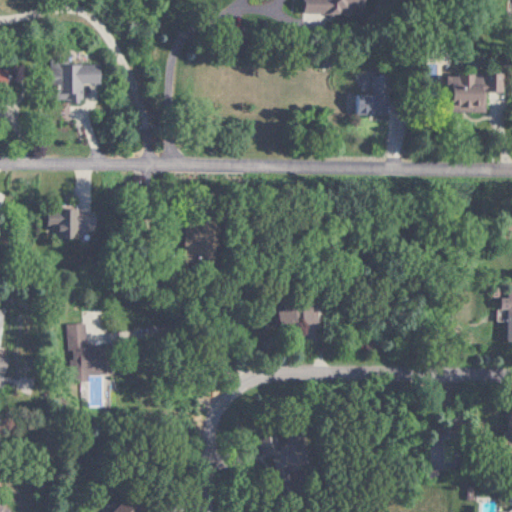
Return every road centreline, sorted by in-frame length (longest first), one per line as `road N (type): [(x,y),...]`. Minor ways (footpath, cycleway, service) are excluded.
road 1 (residential): [(511,171),(0,167)]
road 2 (residential): [(511,381),(294,376),(250,383),(231,394),(211,428),(207,511)]
